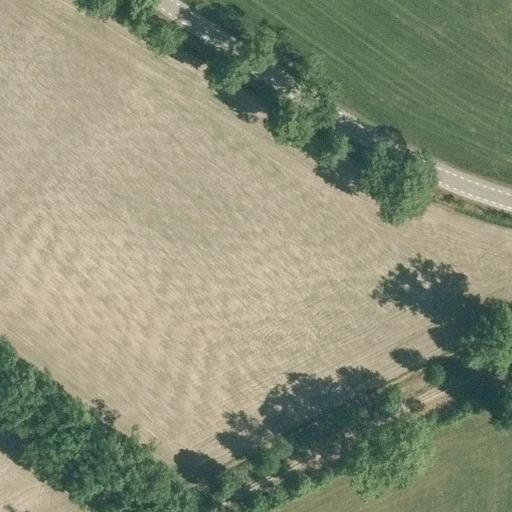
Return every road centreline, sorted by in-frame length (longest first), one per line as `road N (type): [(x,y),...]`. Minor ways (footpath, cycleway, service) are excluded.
road 1 (tertiary): [(159,0),(380,147),(511,204)]
road 2 (track): [(195,511),(511,348)]
